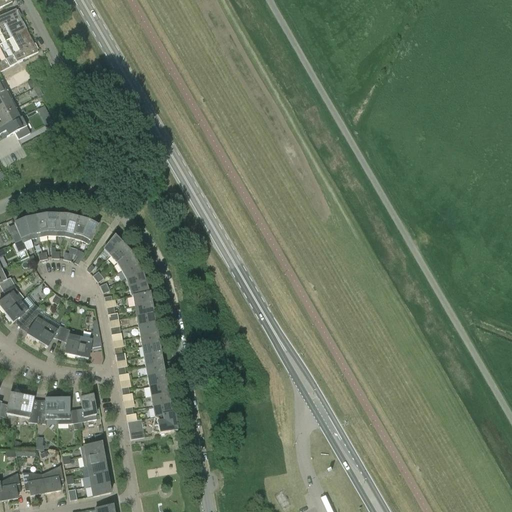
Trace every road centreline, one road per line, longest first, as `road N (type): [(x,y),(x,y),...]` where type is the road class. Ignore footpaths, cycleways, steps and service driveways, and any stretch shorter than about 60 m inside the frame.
road 1 (secondary): [(382,511),(83,0)]
road 2 (unclassified): [(511,420),(268,0)]
road 3 (residential): [(207,511),(166,292),(148,249),(120,213)]
road 4 (residential): [(120,213),(128,184),(27,0)]
road 5 (residential): [(111,378),(98,299),(75,282),(48,279)]
road 6 (residential): [(0,208),(38,194),(66,195),(120,213)]
